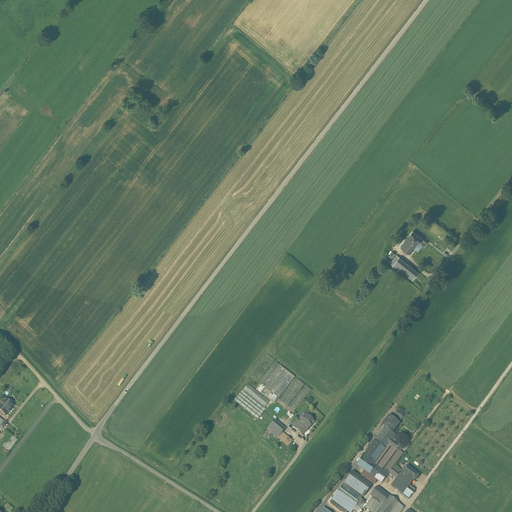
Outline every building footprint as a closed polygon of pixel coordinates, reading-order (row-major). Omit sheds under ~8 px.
[(428,242),(414,231),(401,247),(409,254),(419,243),(424,247),(428,242)] [(419,273),(397,255),(390,263),(413,281),(419,273)] [(274,403),(294,377),(275,362),(255,388),(274,403)] [(287,406),(304,385),(297,379),(280,400),(287,406)] [(248,384),(235,400),(256,417),(269,401),(248,384)] [(294,412),(310,390),(305,386),(289,407),(294,412)] [(13,406),(4,399),(0,404),(0,411),(6,415),(13,406)] [(398,411),(394,415),(400,420),(404,415),(398,411)] [(302,435),(315,422),(307,414),(300,421),(297,419),(291,424),(302,435)] [(399,424),(389,416),(385,421),(386,422),(382,426),(384,428),(391,433),(394,428),(395,429),(399,424)] [(267,429),(288,446),(293,440),(283,432),(286,429),(275,420),(267,429)] [(356,465),(381,483),(389,473),(394,465),(403,454),(399,451),(403,447),(393,439),(395,436),(391,433),(384,428),(356,465)] [(5,447),(10,451),(19,440),(14,436),(5,447)] [(401,470),(394,465),(389,473),(397,479),(399,477),(401,475),(398,473),(401,470)] [(401,475),(399,477),(409,485),(413,480),(414,481),(418,476),(406,467),(402,471),(403,472),(401,475)] [(332,499),(348,511),(351,511),(352,511),(358,511),(365,503),(361,500),(372,486),(353,472),(332,499)] [(415,490),(409,485),(399,477),(397,479),(391,486),(408,499),(415,490)] [(400,511),(404,507),(379,489),(364,508),(368,511),(400,511)]
